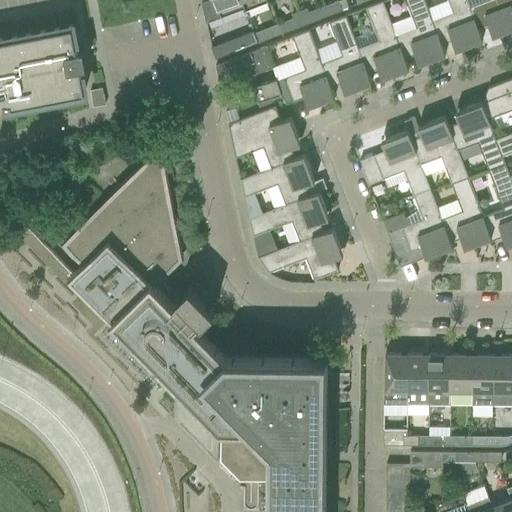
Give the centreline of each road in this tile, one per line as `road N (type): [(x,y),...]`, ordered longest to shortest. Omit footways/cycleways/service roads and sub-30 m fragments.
road 1 (residential): [(395,308),(286,306),(244,283),(180,0)]
road 2 (residential): [(395,308),(331,138),(511,66)]
road 3 (residential): [(156,511),(111,404),(0,289)]
road 4 (primary): [(116,511),(99,458),(69,417),(0,369)]
road 5 (primary): [(96,511),(84,472),(62,440),(0,394)]
